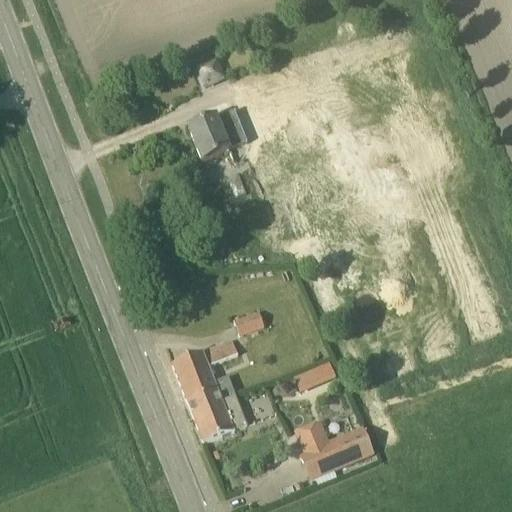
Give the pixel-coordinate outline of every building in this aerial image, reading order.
[(361,66),(406,186),(454,168),(448,150),(446,150),(409,49),(361,66)] [(188,132),(202,166),(229,155),(228,153),(246,146),(283,238),(344,213),(295,90),(233,115),(233,114),(216,121),(188,132)] [(239,339),(263,330),(258,316),(233,325),(239,339)] [(219,403),(234,397),(227,380),(213,386),(207,371),(237,359),(231,345),(172,368),(188,406),(216,395),(219,403)] [(290,376),(294,392),(334,380),(329,365),(290,376)] [(219,403),(216,395),(188,406),(204,447),(234,435),(233,434),(246,429),(234,397),(219,403)] [(311,482),(329,474),(370,457),(361,435),(302,460),(311,482)]
